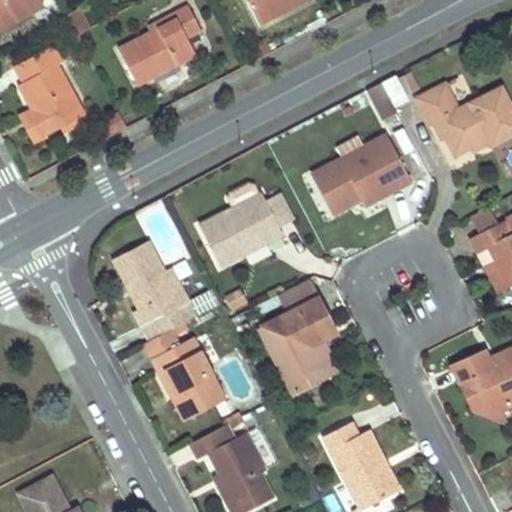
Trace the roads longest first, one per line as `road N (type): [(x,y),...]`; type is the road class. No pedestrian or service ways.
road 1 (tertiary): [(26,231),(457,0)]
road 2 (residential): [(171,511),(26,231)]
road 3 (residential): [(391,352),(360,290),(367,266),(425,246),(455,306),(444,324)]
road 4 (residential): [(471,511),(391,352)]
